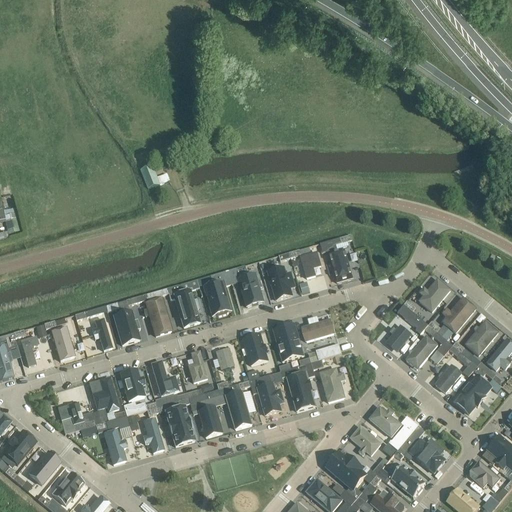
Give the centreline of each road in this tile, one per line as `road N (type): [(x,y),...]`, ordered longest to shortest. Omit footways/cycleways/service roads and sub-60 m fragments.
road 1 (unclassified): [(0,267),(229,205),(297,196),(353,197),(442,216)]
road 2 (residential): [(385,296),(346,294),(4,395)]
road 3 (residential): [(357,409),(107,482)]
road 4 (motorway): [(321,0),(511,127)]
road 5 (motorway): [(416,0),(511,108)]
road 6 (residential): [(107,482),(4,395)]
road 7 (residential): [(357,409),(273,511)]
